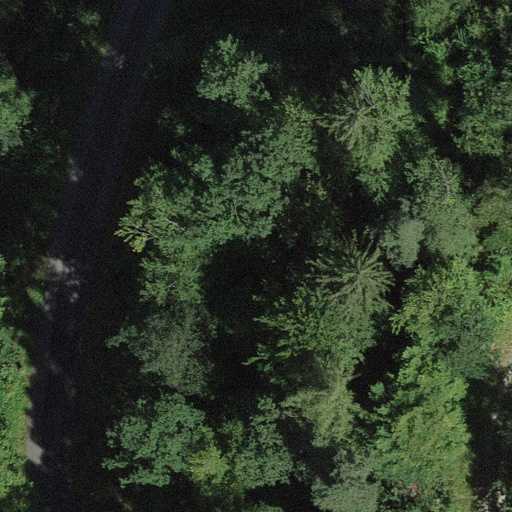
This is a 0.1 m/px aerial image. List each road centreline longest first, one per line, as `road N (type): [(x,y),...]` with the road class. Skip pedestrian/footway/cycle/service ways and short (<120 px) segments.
road 1 (unclassified): [(53,511),(53,384),(63,313),(96,164),(148,0)]
road 2 (track): [(511,366),(486,451),(490,511)]
